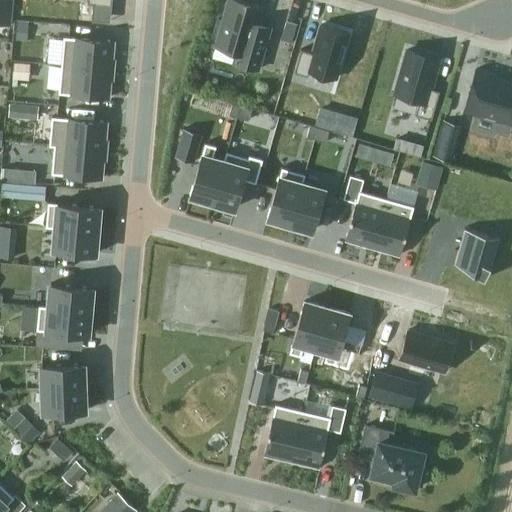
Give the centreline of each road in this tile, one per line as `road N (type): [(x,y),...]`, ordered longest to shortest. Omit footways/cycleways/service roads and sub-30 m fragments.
road 1 (residential): [(135,213),(121,373),(122,398),(142,438),(188,474),(341,511)]
road 2 (residential): [(449,301),(135,213)]
road 3 (residential): [(153,0),(135,213)]
road 4 (residential): [(497,22),(476,31),(363,0)]
